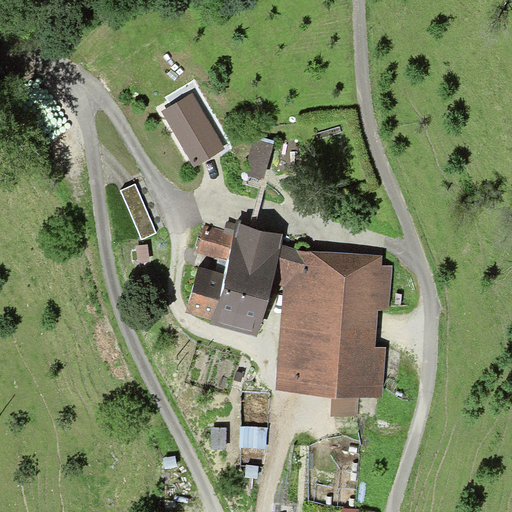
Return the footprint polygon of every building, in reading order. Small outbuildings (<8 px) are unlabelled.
[(193,93),(161,111),(194,167),(226,149),(193,93)] [(274,143),(253,138),(244,174),(264,179),(274,143)] [(136,184),(121,191),(142,239),(157,233),(136,184)] [(198,266),(186,312),(212,319),(210,325),(257,337),(268,297),(281,245),(284,235),(227,220),(224,230),(204,224),(197,252),(219,257),(215,271),(198,266)] [(148,244),(136,245),(138,263),(150,262),(148,244)] [(277,284),(284,286),(277,391),(332,397),(331,416),(357,417),(358,397),(383,397),(387,347),(376,347),(379,309),(390,310),(393,265),(383,266),(383,255),(298,250),(281,245),(268,297),(273,298),(277,284)]
